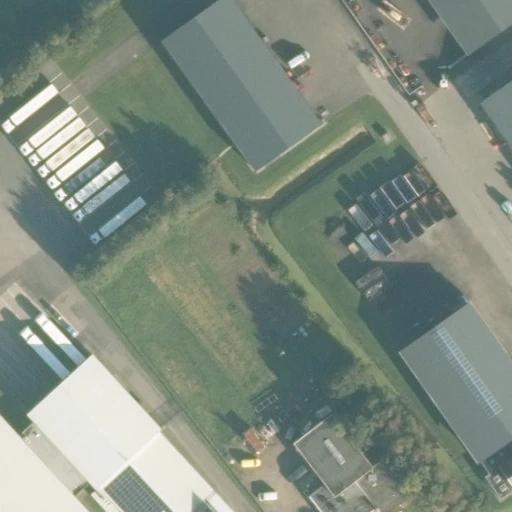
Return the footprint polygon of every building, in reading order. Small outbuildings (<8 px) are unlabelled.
[(252,0),(218,0),(175,31),(268,162),(334,116),(252,0)] [(511,84),(484,104),(511,143),(511,84)] [(78,125),(24,168),(44,193),(98,151),(78,125)] [(84,221),(128,191),(121,180),(77,211),(84,221)] [(388,320),(411,311),(404,292),(381,300),(388,320)] [(511,436),(511,366),(469,307),(404,353),(479,460),(504,442),(511,436)] [(121,511),(232,511),(159,432),(161,430),(93,355),(28,415),(35,422),(17,438),(73,499),(90,483),(97,490),(91,495),(106,511),(120,511),(121,511)] [(378,511),(399,511),(402,510),(398,505),(416,491),(389,456),(374,468),(332,414),(294,444),(324,484),(309,496),(320,511),(371,511),(376,509),(378,511)] [(84,511),(73,499),(17,438),(0,419),(0,511),(84,511)] [(511,454),(504,442),(479,460),(490,475),(499,468),(511,486),(511,454)]
